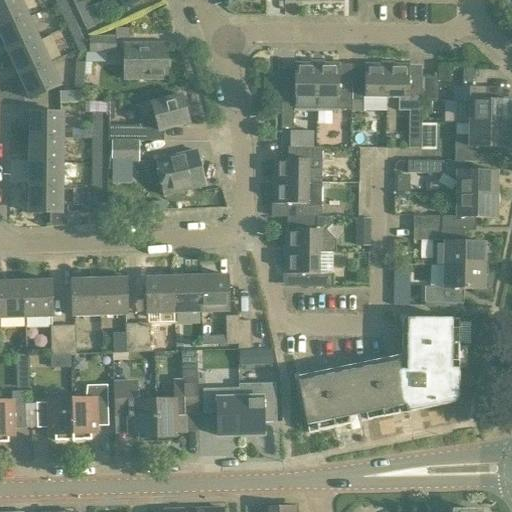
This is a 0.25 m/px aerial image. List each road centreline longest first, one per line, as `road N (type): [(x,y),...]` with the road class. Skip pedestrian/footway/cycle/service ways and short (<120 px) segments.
road 1 (tertiary): [(511,471),(0,489)]
road 2 (residential): [(259,231),(276,289),(296,302),(376,297),(384,275),(385,159),(443,149)]
road 3 (residential): [(216,45),(488,24)]
road 4 (residential): [(259,231),(6,236),(0,229)]
road 5 (residential): [(216,45),(259,231)]
